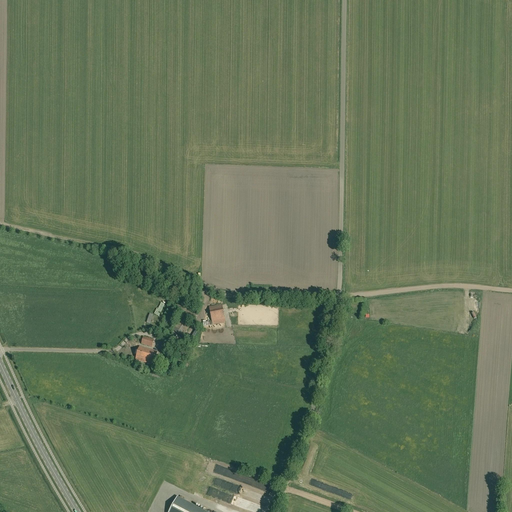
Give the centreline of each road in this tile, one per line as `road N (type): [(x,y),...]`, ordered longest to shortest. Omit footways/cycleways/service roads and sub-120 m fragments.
road 1 (track): [(0,224),(127,251),(229,293),(511,289)]
road 2 (unclassified): [(275,511),(338,307),(344,0)]
road 3 (secondary): [(76,511),(0,363)]
